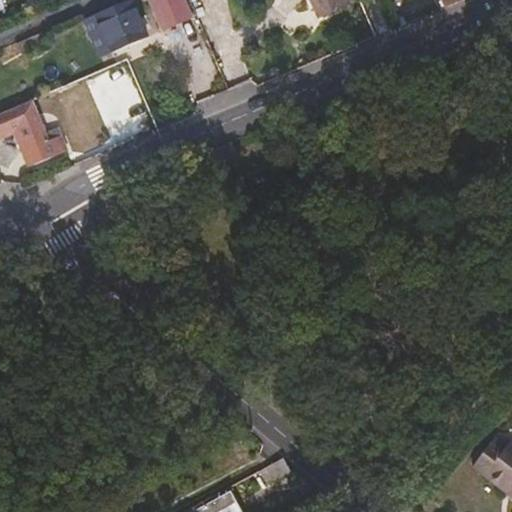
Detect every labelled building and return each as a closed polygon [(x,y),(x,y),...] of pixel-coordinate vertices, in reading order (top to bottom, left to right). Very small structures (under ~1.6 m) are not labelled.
[(112,53),(148,38),(132,0),(128,0),(96,14),(112,53)] [(149,0),(163,31),(192,18),(184,0),(149,0)] [(312,0),(320,16),(348,3),(346,0),(312,0)] [(84,18),(100,58),(112,53),(96,14),(84,18)] [(131,104),(144,99),(136,81),(123,86),(131,104)] [(34,165),(68,151),(61,134),(46,140),(43,133),(36,115),(37,114),(32,101),(0,114),(0,132),(18,125),(34,165)] [(315,109),(318,115),(332,109),(330,103),(315,109)] [(205,154),(209,164),(235,152),(232,143),(205,154)] [(88,299),(83,306),(105,324),(111,318),(88,299)] [(495,438),(472,467),(502,490),(506,484),(511,488),(511,443),(508,448),(495,438)] [(272,464),(260,471),(267,484),(290,472),(282,458),(272,464)] [(502,490),(511,497),(511,488),(506,484),(502,490)] [(239,511),(229,493),(194,511),(239,511)]
